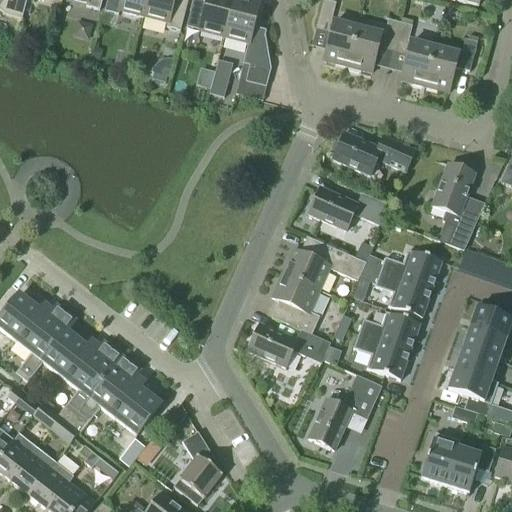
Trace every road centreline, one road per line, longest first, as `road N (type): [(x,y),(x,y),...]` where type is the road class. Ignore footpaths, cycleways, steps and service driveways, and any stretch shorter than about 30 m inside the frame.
road 1 (residential): [(511,305),(458,287),(381,511)]
road 2 (residential): [(209,363),(324,101)]
road 3 (residential): [(324,101),(479,133),(511,33)]
road 4 (residential): [(183,382),(0,229)]
road 5 (residential): [(286,488),(209,363)]
